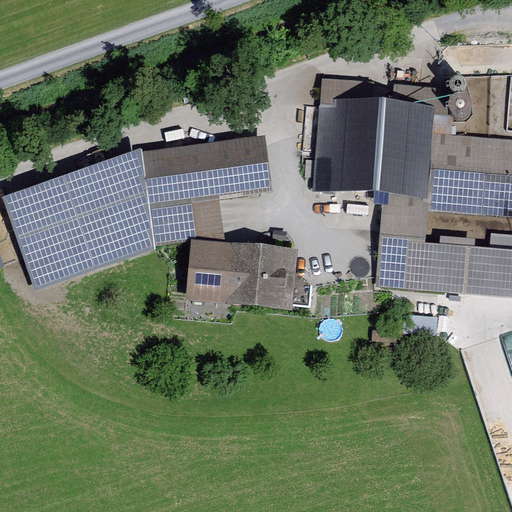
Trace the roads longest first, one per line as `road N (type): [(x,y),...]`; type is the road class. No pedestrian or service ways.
road 1 (track): [(506,0),(0,177)]
road 2 (track): [(234,0),(0,81)]
road 3 (track): [(511,420),(479,329),(511,318)]
